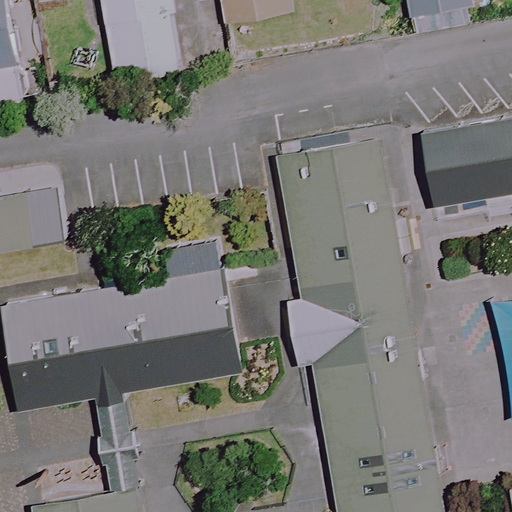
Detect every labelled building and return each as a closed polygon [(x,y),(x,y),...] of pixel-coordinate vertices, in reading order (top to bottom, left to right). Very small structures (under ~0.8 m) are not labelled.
[(0,0),(0,98),(18,95),(5,0),(0,0)] [(107,0),(120,75),(181,65),(173,17),(181,13),(178,0),(107,0)] [(293,0),(230,0),(234,19),(295,9),(293,0)] [(472,5),(471,0),(409,0),(412,14),(472,5)] [(511,116),(419,132),(432,207),(511,193),(511,116)] [(440,511),(375,136),(267,155),(329,511),(440,511)] [(37,193),(0,199),(0,251),(46,244),(37,193)] [(222,267),(0,305),(0,313),(17,410),(93,397),(109,492),(138,487),(122,392),(240,372),(222,267)] [(139,511),(135,488),(29,506),(30,511),(139,511)]
